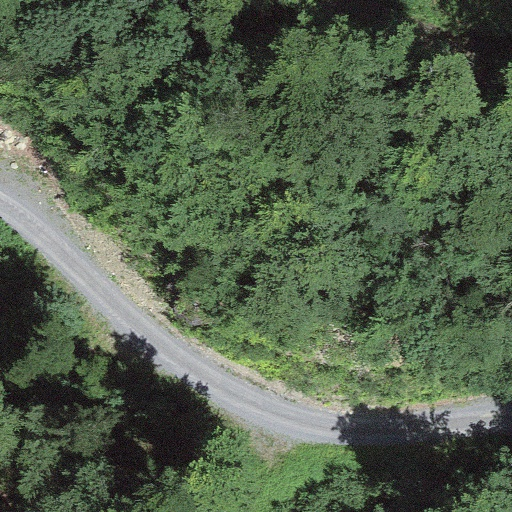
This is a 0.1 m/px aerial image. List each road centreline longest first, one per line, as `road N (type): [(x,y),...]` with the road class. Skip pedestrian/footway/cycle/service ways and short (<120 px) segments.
road 1 (track): [(0,210),(45,239),(215,387),(260,410),(394,430),(511,418)]
road 2 (track): [(362,0),(444,39),(511,48)]
